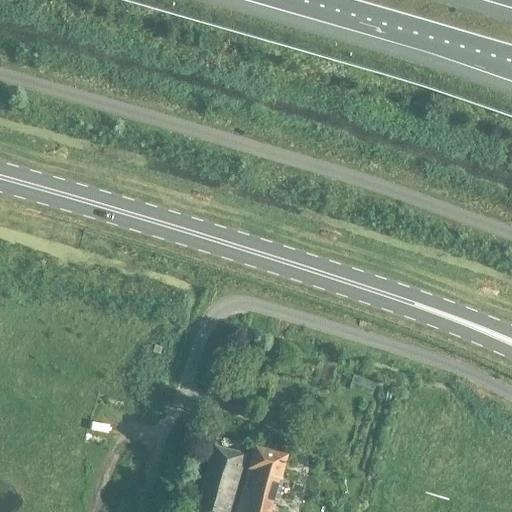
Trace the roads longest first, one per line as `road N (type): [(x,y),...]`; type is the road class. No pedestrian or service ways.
road 1 (secondary): [(511,342),(344,281),(0,178)]
road 2 (unclassified): [(511,235),(381,186),(0,75)]
road 3 (unclassified): [(143,511),(211,318),(231,304),(274,309),(463,367),(511,392)]
road 4 (motorway): [(293,0),(511,63)]
